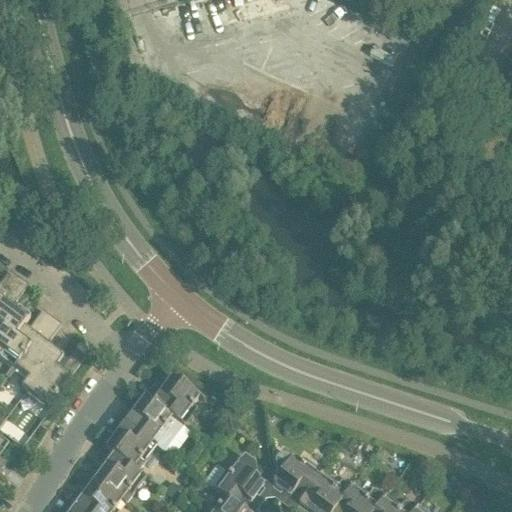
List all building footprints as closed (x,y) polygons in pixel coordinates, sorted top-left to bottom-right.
[(0,306),(19,281),(10,274),(0,287),(0,306)] [(19,281),(0,306),(0,337),(4,332),(15,340),(30,321),(14,308),(28,289),(19,281)] [(13,371),(52,320),(43,314),(28,334),(24,331),(31,322),(30,321),(15,340),(4,332),(0,337),(0,360),(11,369),(13,371)] [(48,379),(63,359),(47,347),(61,328),(52,320),(13,371),(16,373),(28,382),(21,391),(22,391),(38,371),(48,379)] [(38,371),(22,391),(47,410),(85,359),(76,353),(68,363),(63,359),(48,379),(38,371)] [(16,373),(13,371),(11,369),(7,374),(13,377),(16,373)] [(183,430),(198,410),(193,407),(198,399),(173,380),(152,407),(183,430)] [(133,432),(156,450),(164,455),(183,430),(152,407),(144,401),(131,418),(125,426),(133,432)] [(105,452),(145,481),(133,471),(139,463),(143,467),(156,450),(133,432),(125,426),(118,435),(105,452)] [(0,440),(0,473),(6,465),(0,459),(0,458),(9,447),(0,440)] [(351,453),(356,445),(348,441),(344,448),(351,453)] [(94,484),(121,504),(127,496),(132,499),(145,481),(105,452),(105,453),(113,459),(107,467),(94,484)] [(298,507),(321,477),(304,464),(300,468),(282,455),(274,466),(275,477),(274,478),(277,480),(272,488),(289,501),(295,493),(304,499),(298,507)] [(203,486),(212,493),(212,492),(236,509),(242,501),(250,507),(263,489),(255,483),(257,480),(256,479),(255,469),(243,460),(230,479),(225,475),(216,469),(203,486)] [(321,477),(298,507),(304,511),(334,511),(343,500),(349,492),(341,486),(338,489),(321,477)] [(74,510),(76,511),(115,511),(121,504),(94,484),(81,501),(74,510)] [(181,490),(172,484),(165,495),(173,501),(181,490)] [(375,511),(385,500),(384,499),(385,499),(376,492),(372,492),(368,497),(354,487),(353,488),(352,488),(349,492),(343,500),(334,511),(375,511)] [(214,506),(209,511),(239,511),(236,509),(212,492),(212,493),(224,502),(219,510),(214,506)] [(386,501),(385,500),(375,511),(416,511),(418,510),(411,505),(403,506),(400,509),(387,499),(386,501)] [(502,509),(506,511),(511,511),(511,505),(508,502),(502,509)]
